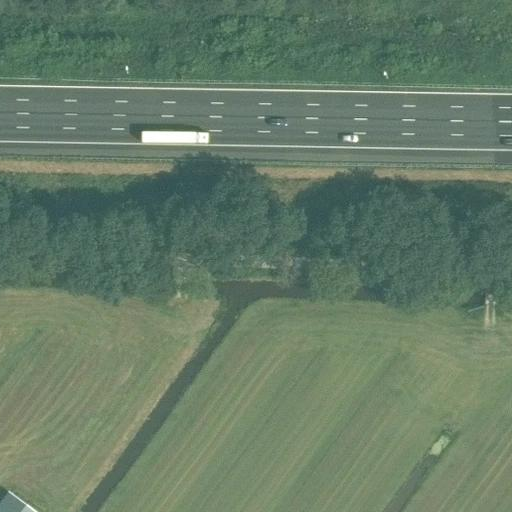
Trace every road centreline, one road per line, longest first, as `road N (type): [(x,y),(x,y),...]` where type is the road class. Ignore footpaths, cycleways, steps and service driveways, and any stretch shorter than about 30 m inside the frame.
road 1 (unclassified): [(0,250),(511,276)]
road 2 (motorway): [(0,115),(511,123)]
